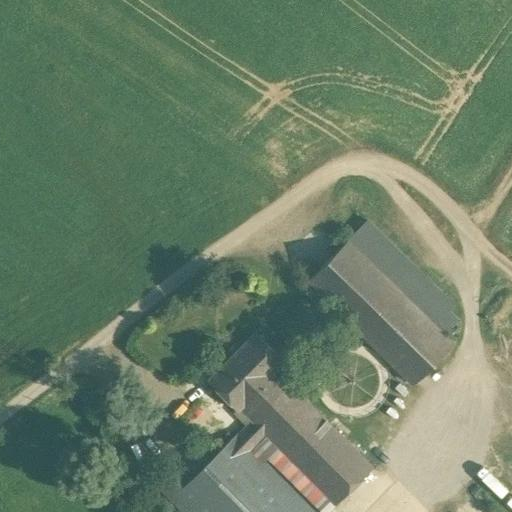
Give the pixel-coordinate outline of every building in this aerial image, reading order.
[(453,305),(367,221),(347,241),(433,325),(447,310),(453,305)] [(433,325),(347,241),(307,281),(414,384),(453,344),(442,334),(433,325)] [(447,310),(433,325),(442,334),(456,319),(447,310)] [(285,363),(255,333),(208,380),(238,411),(240,408),(252,420),(259,427),(297,390),(278,370),(285,363)] [(373,467),(297,390),(259,427),(266,434),(275,444),(335,504),(373,467)] [(252,420),(237,435),(237,434),(190,480),(172,499),(185,511),(313,511),(260,458),(251,449),(266,434),(259,427),(252,420)] [(266,434),(251,449),(260,458),(265,454),(269,450),(275,444),(266,434)] [(326,511),(335,504),(275,444),(269,450),(265,454),(322,511),(326,511)] [(172,463),(154,481),(172,499),(190,480),(172,463)]
